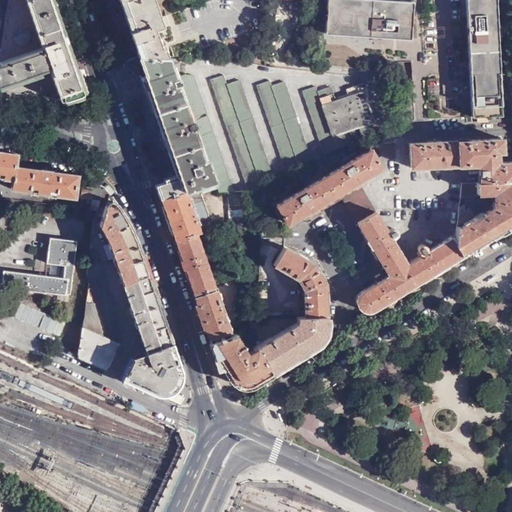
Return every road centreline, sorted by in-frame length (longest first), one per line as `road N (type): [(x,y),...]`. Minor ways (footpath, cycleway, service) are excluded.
road 1 (tertiary): [(229,430),(511,248)]
road 2 (residential): [(265,61),(364,73),(377,87),(386,132),(511,133)]
road 3 (tertiary): [(215,418),(134,188)]
road 4 (residential): [(215,418),(172,415),(50,356)]
road 5 (primary): [(275,450),(404,511)]
